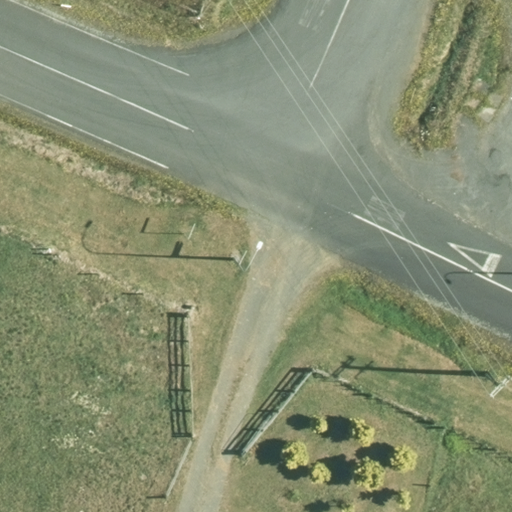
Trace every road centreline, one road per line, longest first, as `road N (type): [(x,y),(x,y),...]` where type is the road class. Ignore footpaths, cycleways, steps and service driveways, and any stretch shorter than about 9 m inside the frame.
road 1 (unclassified): [(0,38),(304,171)]
road 2 (unclassified): [(304,171),(511,258)]
road 3 (unclassified): [(375,0),(304,171)]
